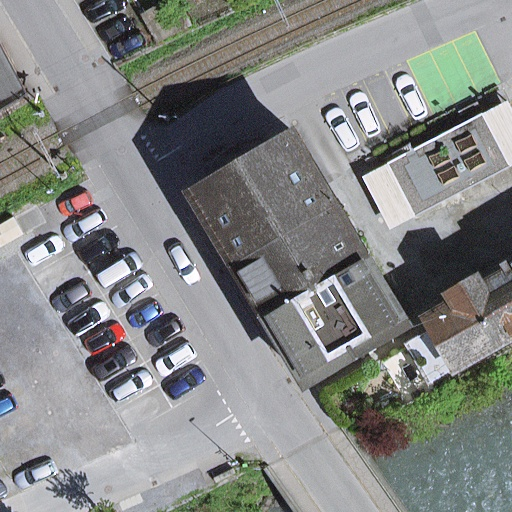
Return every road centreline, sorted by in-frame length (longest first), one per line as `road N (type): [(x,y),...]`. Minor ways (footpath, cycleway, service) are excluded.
road 1 (residential): [(136,175),(339,64),(487,0)]
road 2 (tertiary): [(288,420),(136,175)]
road 3 (residential): [(75,511),(288,420)]
road 4 (tertiary): [(136,175),(27,0)]
